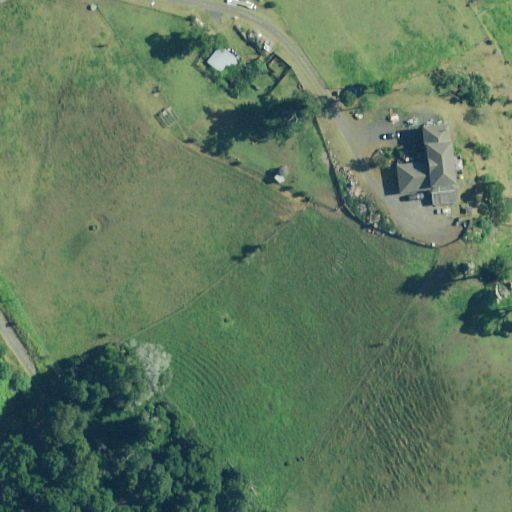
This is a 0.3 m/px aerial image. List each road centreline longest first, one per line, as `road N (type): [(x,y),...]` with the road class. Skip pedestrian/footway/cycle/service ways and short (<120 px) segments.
road 1 (track): [(157,0),(243,19),(313,73),(377,191),(421,223)]
road 2 (track): [(134,511),(0,324)]
